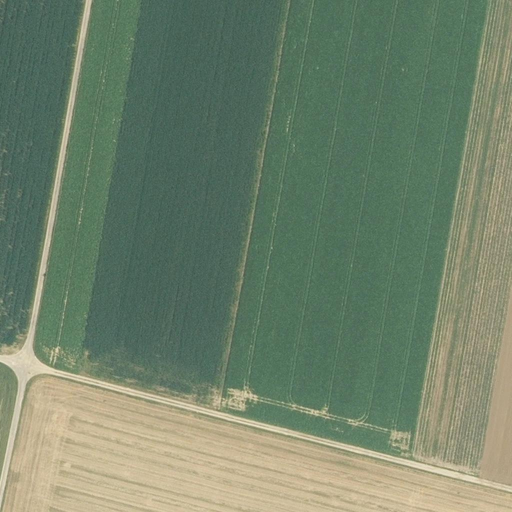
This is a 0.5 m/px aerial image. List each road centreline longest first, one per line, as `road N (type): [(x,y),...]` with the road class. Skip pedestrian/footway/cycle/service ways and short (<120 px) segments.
road 1 (track): [(511,492),(0,360)]
road 2 (track): [(88,0),(0,498)]
